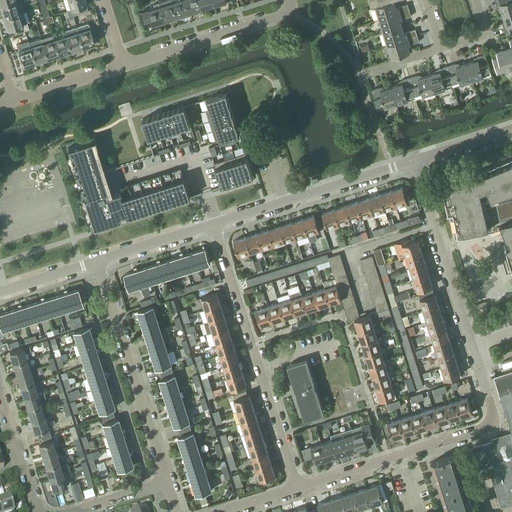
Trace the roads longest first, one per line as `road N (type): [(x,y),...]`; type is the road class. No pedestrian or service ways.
road 1 (residential): [(386,459),(340,312),(250,339)]
road 2 (residential): [(167,481),(96,262)]
road 3 (residential): [(214,226),(414,164)]
road 4 (residential): [(472,348),(414,164)]
road 5 (residential): [(124,65),(288,12),(288,0)]
road 6 (residential): [(386,459),(497,423),(479,368)]
road 7 (residential): [(297,488),(250,339)]
road 8 (residential): [(38,511),(0,390)]
road 9 (residential): [(96,262),(214,226)]
